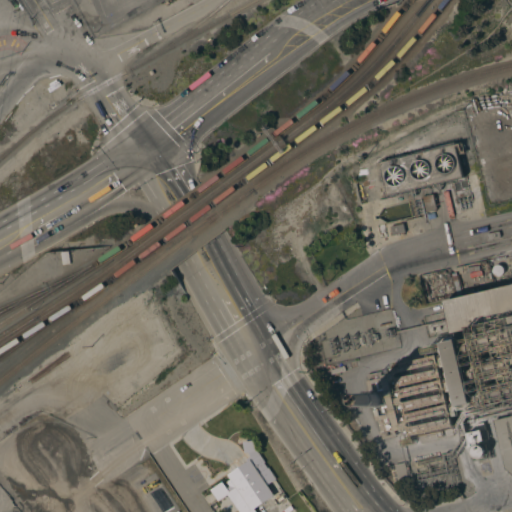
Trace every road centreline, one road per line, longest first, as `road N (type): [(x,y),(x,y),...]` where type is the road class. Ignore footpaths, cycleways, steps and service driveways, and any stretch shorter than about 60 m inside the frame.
road 1 (residential): [(345,488),(87,67)]
road 2 (tertiary): [(141,158),(345,0)]
road 3 (tertiary): [(0,245),(141,158)]
road 4 (residential): [(87,67),(221,0)]
road 5 (residential): [(258,351),(146,430)]
